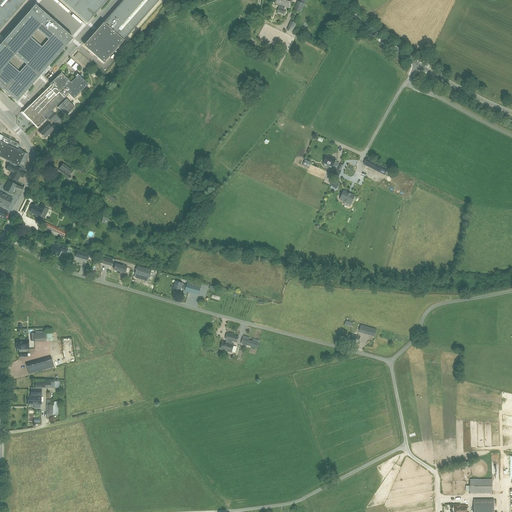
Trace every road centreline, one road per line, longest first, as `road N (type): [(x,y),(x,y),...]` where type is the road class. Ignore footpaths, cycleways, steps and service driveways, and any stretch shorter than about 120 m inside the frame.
road 1 (unclassified): [(389,361),(76,274),(0,235)]
road 2 (track): [(46,424),(364,354)]
road 3 (unclassified): [(403,444),(298,500),(215,511)]
road 4 (unclassified): [(0,432),(0,235)]
road 5 (unclassified): [(511,291),(436,304),(389,361)]
road 6 (unclassified): [(0,235),(32,162),(0,111)]
road 7 (unclassified): [(417,64),(411,86),(511,135)]
